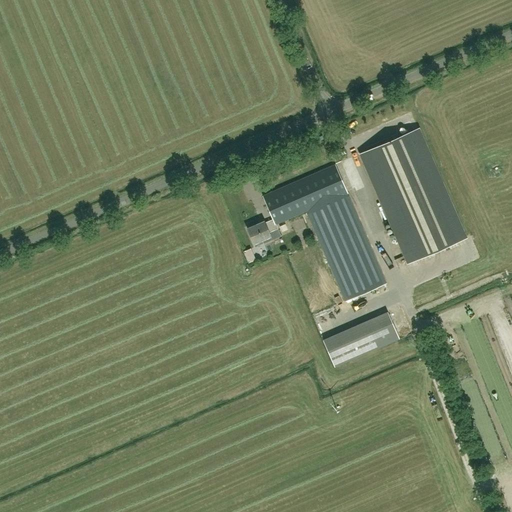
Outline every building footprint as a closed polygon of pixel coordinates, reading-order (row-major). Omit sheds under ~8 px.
[(465,239),(418,129),(360,153),(407,263),(465,239)] [(276,224),(306,211),(344,300),(385,283),(335,164),(262,195),(273,219),(265,222),(264,221),(247,228),(254,243),(262,240),(263,244),(281,236),(276,224)] [(255,255),(265,247),(260,241),(250,248),(255,255)] [(256,258),(254,252),(246,256),(249,261),(256,258)] [(388,312),(324,340),(335,365),(399,337),(388,312)] [(451,362),(463,393),(474,389),(457,344),(452,346),(456,360),(451,362)] [(468,405),(472,419),(482,417),(478,403),(468,405)]
